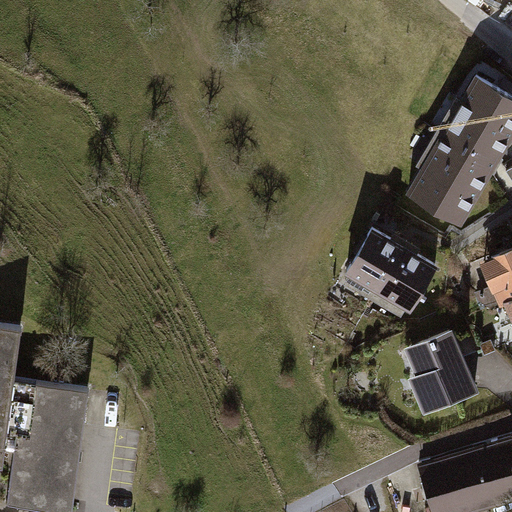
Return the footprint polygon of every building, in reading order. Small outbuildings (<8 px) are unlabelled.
[(511,94),(477,74),(409,190),(461,221),(511,133),(511,94)] [(511,163),(503,169),(511,183),(511,163)] [(404,245),(372,227),(347,270),(379,289),(404,245)] [(436,264),(404,245),(379,289),(410,307),(436,264)] [(511,248),(491,258),(508,298),(511,296),(511,248)] [(0,465),(2,466),(4,449),(14,450),(7,502),(71,510),(88,387),(14,377),(20,325),(0,322),(0,465)] [(450,331),(405,350),(416,374),(406,378),(421,412),(475,389),(450,331)] [(511,433),(419,463),(434,511),(465,511),(511,497),(511,433)]
